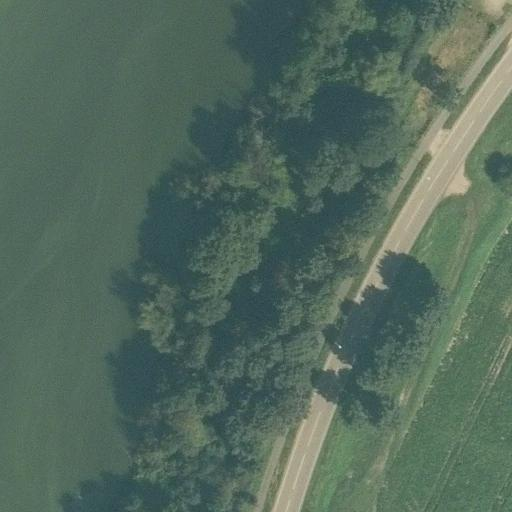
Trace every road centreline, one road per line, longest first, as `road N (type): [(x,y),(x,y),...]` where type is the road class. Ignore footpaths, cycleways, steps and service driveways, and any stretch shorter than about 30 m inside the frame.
road 1 (tertiary): [(285,511),(360,316),(413,214),(511,67)]
road 2 (track): [(359,511),(471,230),(470,188),(443,168)]
